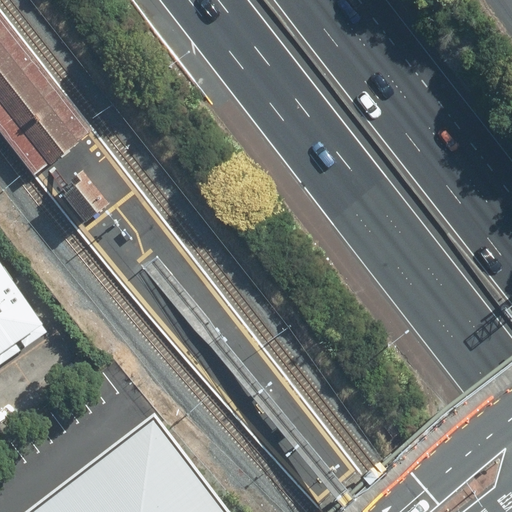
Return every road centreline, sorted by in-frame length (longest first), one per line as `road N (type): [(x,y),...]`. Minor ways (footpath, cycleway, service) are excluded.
road 1 (motorway): [(511,371),(222,0)]
road 2 (motorway): [(313,0),(511,241)]
road 3 (secondary): [(397,511),(511,415)]
